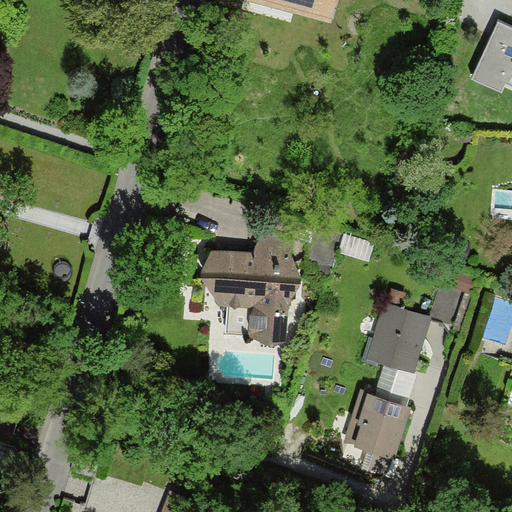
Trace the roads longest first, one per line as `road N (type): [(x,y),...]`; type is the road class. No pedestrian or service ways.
road 1 (residential): [(189,0),(40,511)]
road 2 (track): [(79,381),(405,511)]
